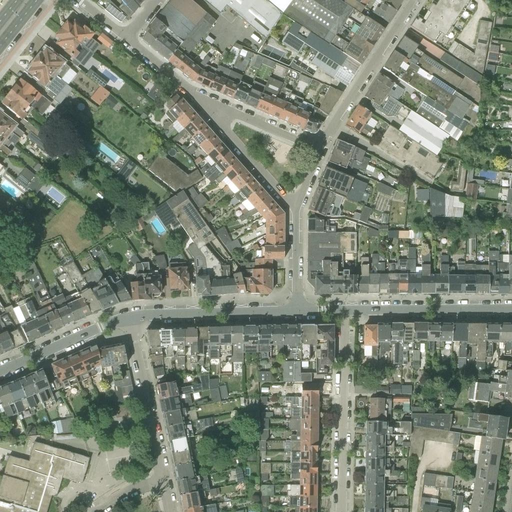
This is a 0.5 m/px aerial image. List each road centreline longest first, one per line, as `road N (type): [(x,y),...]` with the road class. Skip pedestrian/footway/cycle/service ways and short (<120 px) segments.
road 1 (residential): [(340,511),(339,310)]
road 2 (residential): [(319,148),(415,0)]
road 3 (residential): [(511,311),(339,310)]
road 4 (residential): [(297,310),(128,317)]
road 5 (residential): [(162,479),(128,317)]
road 6 (residential): [(297,203),(282,197),(186,90)]
road 7 (residential): [(319,148),(186,90)]
road 8 (residential): [(128,317),(0,371)]
